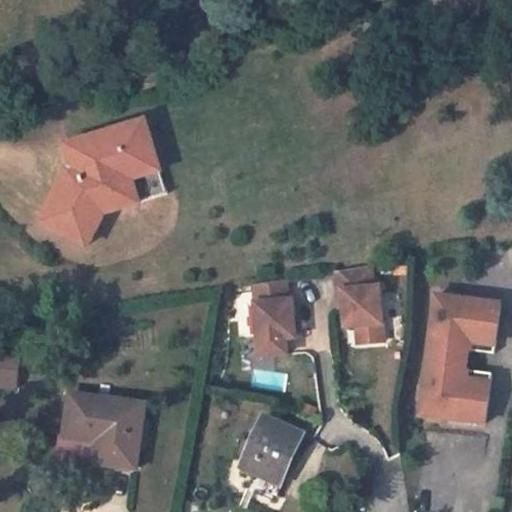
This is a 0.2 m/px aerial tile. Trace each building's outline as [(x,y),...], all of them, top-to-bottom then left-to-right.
[(140,205),(131,174),(159,166),(146,123),(76,146),(81,165),(75,167),(76,169),(44,226),(80,246),(94,219),(105,216),(140,205)] [(81,165),(76,146),(70,148),(75,167),(81,165)] [(168,197),(159,166),(131,174),(140,205),(168,197)] [(94,219),(80,246),(87,249),(105,216),(94,219)] [(357,325),(359,343),(385,341),(381,286),(374,286),(373,264),(337,270),(339,289),(343,289),(346,326),(357,325)] [(254,284),(260,355),(287,353),(286,337),(296,336),(295,331),(294,319),(293,299),(288,299),(286,278),(254,284)] [(436,293),(423,416),(488,423),(493,371),(467,368),(470,347),(496,350),(501,300),(436,293)] [(0,378),(15,381),(18,361),(0,357),(0,378)] [(112,445),(109,466),(137,470),(147,406),(71,394),(65,438),(95,442),(112,445)] [(244,466),(261,473),(282,483),(303,436),(265,417),(253,445),(244,442),(237,458),(246,462),(244,466)] [(112,445),(95,442),(93,464),(109,466),(112,445)] [(276,497),(279,488),(282,483),(261,473),(258,478),(255,487),(276,497)]
